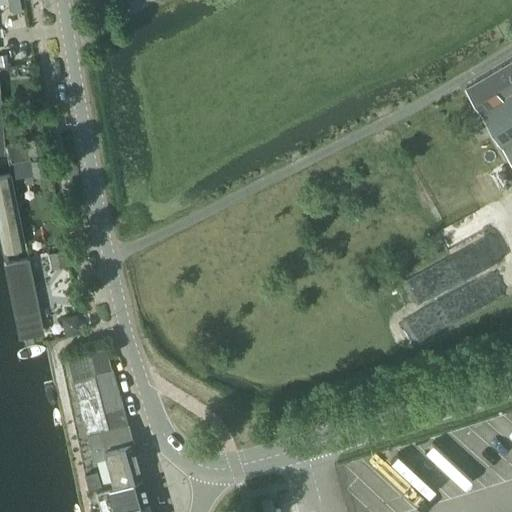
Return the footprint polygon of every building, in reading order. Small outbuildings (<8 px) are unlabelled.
[(0,0),(0,2),(13,1),(14,12),(20,11),(18,0),(0,0)] [(511,58),(466,87),(500,147),(511,139),(511,58)] [(29,155),(45,152),(42,136),(26,139),(29,155)] [(511,166),(511,139),(500,147),(511,166)] [(34,177),(50,174),(47,158),(31,161),(34,177)] [(0,242),(2,252),(25,248),(11,174),(0,176),(0,242)] [(52,268),(68,265),(64,249),(48,253),(52,268)] [(19,338),(43,333),(27,259),(4,264),(19,338)] [(106,346),(67,357),(93,460),(104,457),(111,483),(142,474),(128,423),(127,423),(106,346)] [(102,511),(112,509),(112,508),(149,497),(144,478),(96,491),(102,511)] [(112,511),(153,511),(149,497),(112,508),(112,509),(112,511)] [(270,498),(260,501),(262,511),(275,511),(272,498),(270,498)]
